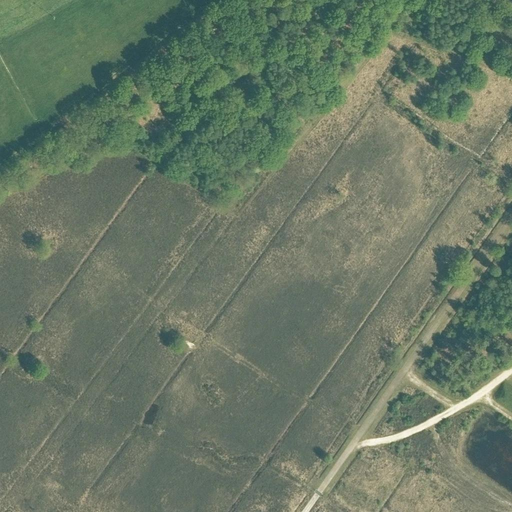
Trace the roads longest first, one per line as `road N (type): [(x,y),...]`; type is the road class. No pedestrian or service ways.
road 1 (track): [(304,511),(511,216)]
road 2 (track): [(403,369),(456,408),(480,392),(511,415)]
road 3 (track): [(341,458),(456,408)]
